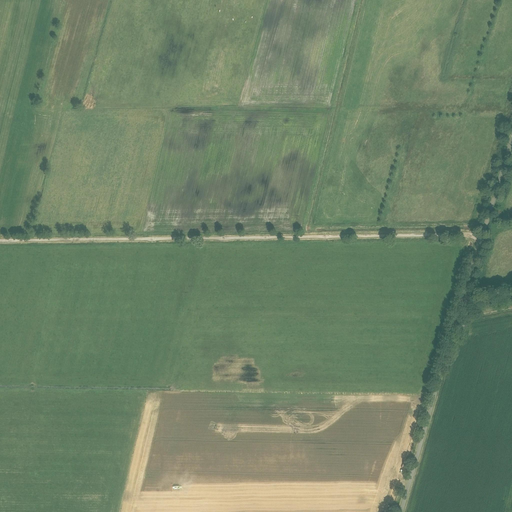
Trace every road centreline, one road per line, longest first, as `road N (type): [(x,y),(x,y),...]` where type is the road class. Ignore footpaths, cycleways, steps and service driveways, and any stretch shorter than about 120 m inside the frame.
road 1 (track): [(482,234),(0,240)]
road 2 (unclassified): [(400,511),(511,138)]
